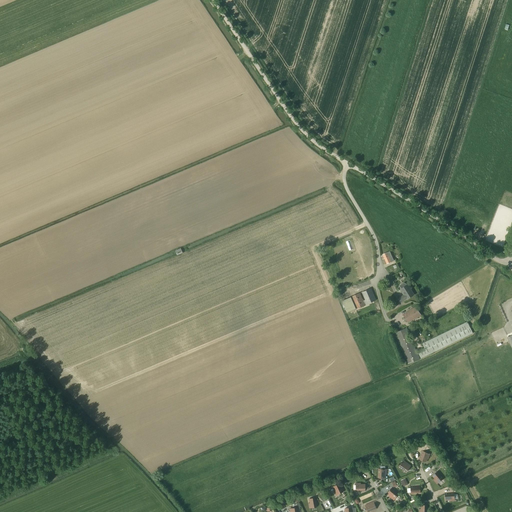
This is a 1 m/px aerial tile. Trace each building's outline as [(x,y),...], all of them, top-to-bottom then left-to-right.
[(383,254),(383,255),(383,256),(381,257),(383,260),(385,259),(387,264),(394,261),(390,251),(383,254)] [(405,283),(404,283),(403,284),(399,286),(401,289),(400,289),(404,295),(398,299),(401,303),(406,299),(407,299),(414,295),(407,285),(406,284),(405,283)] [(376,300),(371,288),(362,292),(365,300),(364,301),(360,293),(342,301),(347,313),(356,309),(365,305),(365,304),(367,304),(376,300)] [(420,315),(416,307),(403,314),(408,322),(420,315)] [(473,334),(467,322),(422,343),(425,349),(418,352),(421,359),(473,334)] [(420,359),(407,328),(395,333),(408,364),(420,359)] [(430,454),(423,451),(420,460),(426,462),(427,459),(428,459),(430,454)] [(407,463),(403,460),(398,467),(406,472),(409,467),(406,464),(407,463)] [(386,469),(379,469),(378,478),(385,478),(385,474),(386,474),(386,469)] [(443,479),(438,472),(432,476),(435,479),(434,480),(437,484),(443,479)] [(360,485),(360,483),(356,483),(356,491),(365,491),(365,484),(360,485)] [(343,492),(339,484),(333,486),(335,491),(334,491),(336,495),(343,492)] [(420,493),(419,486),(411,487),(411,494),(420,493)] [(399,494),(392,488),(387,493),(391,496),(390,497),(394,500),(399,494)] [(455,501),(454,493),(445,493),(445,500),(450,499),(450,501),(455,501)] [(317,507),(316,498),(309,499),(310,503),(309,504),(309,508),(317,507)] [(369,511),(377,509),(373,502),(365,505),(367,511),(369,511)]
